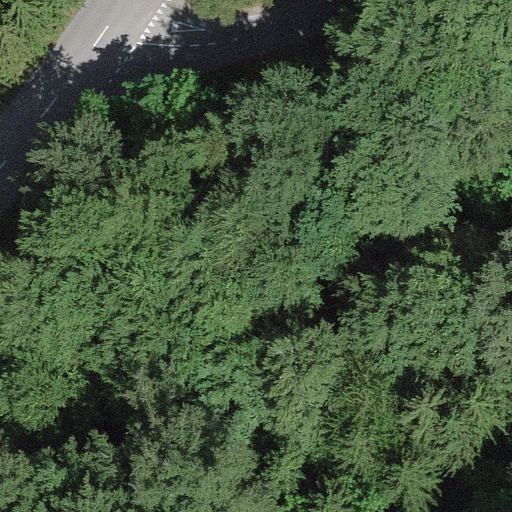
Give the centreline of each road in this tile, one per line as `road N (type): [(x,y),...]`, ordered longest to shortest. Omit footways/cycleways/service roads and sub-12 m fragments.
road 1 (unclassified): [(360,0),(213,44),(100,37)]
road 2 (unclassified): [(100,37),(0,167)]
